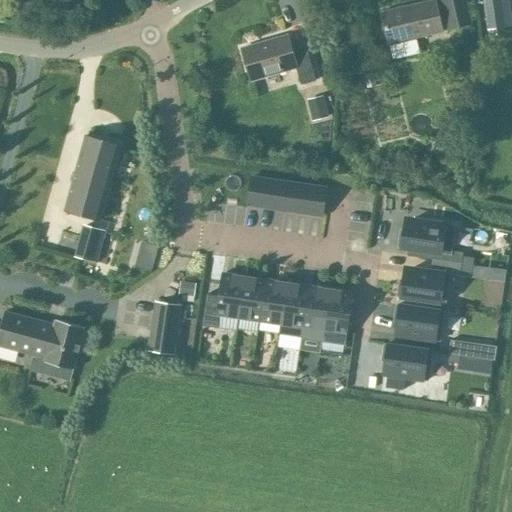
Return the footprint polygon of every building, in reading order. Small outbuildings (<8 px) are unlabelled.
[(432,0),(381,12),(389,44),(443,31),(435,0),(432,0)] [(439,0),(447,30),(473,24),(466,0),(439,0)] [(500,0),(483,0),(488,29),(504,27),(500,0)] [(251,80),(296,67),(301,85),(316,80),(307,51),(294,55),(288,35),(242,48),(251,80)] [(356,74),(350,48),(336,51),(342,77),(356,74)] [(323,96),(308,100),(312,117),(327,114),(323,96)] [(122,145),(85,135),(65,209),(101,219),(122,145)] [(247,204),(260,206),(264,180),(251,178),(247,204)] [(260,206),(272,208),(276,182),(264,180),(260,206)] [(272,208),(285,209),(289,183),(276,182),(272,208)] [(285,209),(297,211),(301,185),(289,183),(285,209)] [(297,211),(310,213),(314,187),(301,185),(297,211)] [(314,187),(310,213),(323,215),(327,189),(314,187)] [(401,231),(399,246),(451,254),(455,225),(427,221),(426,226),(405,223),(404,231),(401,231)] [(463,255),(462,263),(473,265),(475,257),(463,255)] [(462,263),(460,271),(472,273),(473,265),(462,263)] [(400,280),(398,295),(450,303),(454,275),(426,270),(426,275),(405,272),(403,280),(400,280)] [(219,314),(239,317),(245,277),(222,274),(219,296),(207,294),(202,325),(217,328),(219,314)] [(239,317),(260,320),(266,280),(245,277),(239,317)] [(260,320),(281,323),(287,283),(266,280),(260,320)] [(185,281),(183,294),(193,296),(195,283),(185,281)] [(300,337),(300,335),(302,326),(303,326),(309,286),(287,283),(281,323),(280,334),(300,337)] [(303,326),(302,326),(300,335),(324,339),(325,329),(324,329),(330,290),(309,286),(303,326)] [(352,293),(330,290),(324,329),(325,329),(346,333),(352,293)] [(148,350),(174,354),(181,305),(155,301),(148,350)] [(397,305),(394,321),(397,321),(396,330),(417,332),(417,337),(445,341),(449,312),(397,305)] [(0,331),(0,346),(35,355),(46,358),(45,362),(74,370),(80,345),(83,346),(87,331),(84,330),(85,327),(56,319),(55,324),(5,311),(0,331)] [(385,345),(383,360),(386,361),(384,369),(405,372),(405,378),(432,382),(437,352),(385,345)] [(450,346),(449,354),(460,355),(461,347),(450,346)] [(449,354),(447,362),(459,363),(460,355),(449,354)] [(473,357),(471,371),(490,373),(492,360),(477,358),(473,357)] [(387,379),(386,387),(403,390),(405,381),(387,379)]
